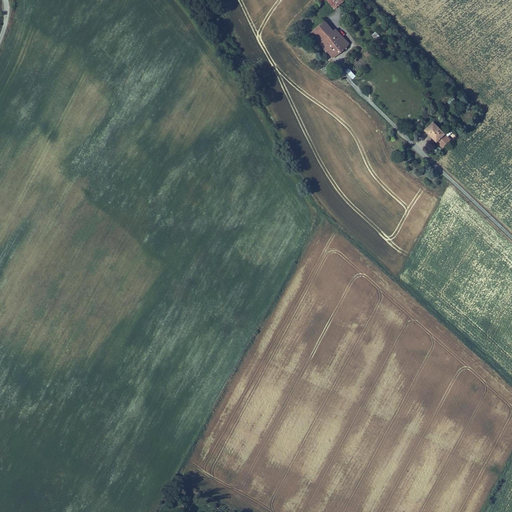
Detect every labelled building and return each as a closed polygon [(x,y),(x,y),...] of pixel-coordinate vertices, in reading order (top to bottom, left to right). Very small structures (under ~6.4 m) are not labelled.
[(341,0),(328,0),(336,9),(344,2),(341,0)] [(316,37),(330,26),(326,21),(312,31),(316,37)] [(334,58),(347,48),(336,34),(334,31),(330,26),(316,37),(334,58)] [(383,38),(379,41),(384,47),(388,44),(383,38)] [(433,122),(425,129),(437,141),(444,134),(433,122)]
